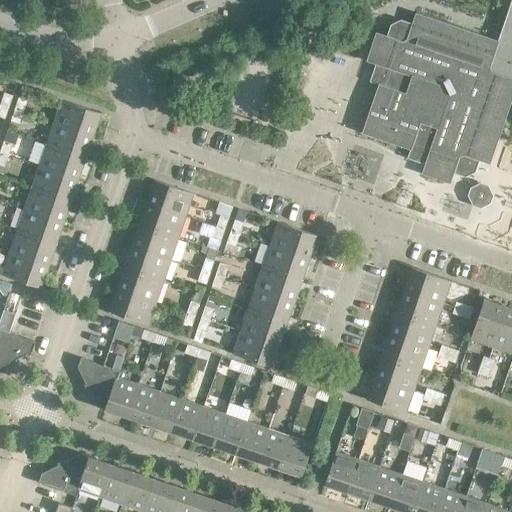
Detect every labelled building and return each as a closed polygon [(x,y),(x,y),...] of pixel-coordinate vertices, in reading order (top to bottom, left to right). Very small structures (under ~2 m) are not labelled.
[(511,0),(506,21),(499,41),(415,13),(411,27),(399,23),(394,25),(390,37),(376,32),(366,61),(375,64),(369,81),(378,84),(362,133),(411,150),(408,158),(424,164),(421,174),(450,183),(455,170),(466,174),(472,171),(476,159),(489,164),(511,98),(511,0)] [(4,93),(0,104),(9,107),(13,95),(4,93)] [(27,100),(18,97),(14,109),(23,112),(27,100)] [(101,113),(61,100),(54,122),(93,136),(101,113)] [(9,107),(0,104),(0,116),(5,119),(9,107)] [(23,112),(14,109),(11,121),(19,123),(23,112)] [(93,136),(54,122),(46,144),(86,157),(93,136)] [(12,144),(4,141),(0,151),(0,152),(8,155),(12,144)] [(86,157),(46,144),(39,166),(78,179),(86,157)] [(8,155),(0,152),(0,165),(4,167),(8,155)] [(78,179),(39,166),(32,187),(71,201),(78,179)] [(193,193),(154,180),(146,202),(185,216),(193,193)] [(474,188),(471,197),(469,198),(472,206),(480,208),(491,204),(494,196),(490,188),(487,189),(479,186),(474,188)] [(71,201),(32,187),(24,209),(64,222),(71,201)] [(185,216),(146,202),(139,224),(178,237),(185,216)] [(219,202),(215,213),(220,215),(229,218),(233,206),(219,202)] [(64,222),(24,209),(17,230),(56,244),(64,222)] [(216,226),(225,229),(229,218),(220,215),(216,226)] [(243,222),(235,220),(231,231),(239,234),(243,222)] [(317,235),(278,222),(270,245),(309,258),(317,235)] [(178,237),(139,224),(132,246),(171,259),(178,237)] [(212,238),(221,241),(225,229),(216,226),(212,238)] [(56,244),(17,230),(10,252),(49,265),(56,244)] [(239,234),(231,231),(227,243),(235,246),(239,234)] [(309,258),(270,245),(263,266),(302,280),(309,258)] [(171,259),(132,246),(124,267),(163,281),(171,259)] [(49,265),(10,252),(2,275),(41,288),(49,265)] [(205,258),(202,269),(210,272),(214,261),(205,258)] [(228,266),(220,263),(216,274),(224,277),(228,266)] [(302,280),(263,266),(255,288),(294,301),(302,280)] [(163,281),(124,267),(117,289),(156,302),(163,281)] [(451,281),(411,268),(404,290),(443,304),(451,281)] [(210,272),(202,269),(197,281),(206,284),(210,272)] [(224,277),(216,274),(212,286),(221,289),(224,277)] [(7,282),(2,295),(8,297),(12,284),(7,282)] [(294,301),(255,288),(248,309),(287,323),(294,301)] [(156,302),(117,289),(109,311),(148,325),(156,302)] [(443,304),(404,290),(396,312),(435,325),(443,304)] [(506,308),(483,300),(470,339),(493,347),(506,308)] [(191,301),(187,313),(195,316),(199,304),(191,301)] [(452,313),(461,316),(465,305),(456,302),(452,313)] [(473,308),(465,305),(461,316),(469,319),(473,308)] [(214,309),(205,306),(201,317),(210,320),(214,309)] [(511,309),(506,308),(493,347),(511,353),(511,309)] [(287,323),(248,309),(240,331),(280,344),(287,323)] [(435,325),(396,312),(389,333),(428,347),(435,325)] [(195,316),(187,313),(183,324),(191,327),(195,316)] [(210,320),(201,317),(197,329),(206,332),(210,320)] [(118,321),(113,337),(128,343),(134,326),(118,321)] [(0,329),(0,367),(32,351),(35,342),(0,329)] [(156,333),(144,330),(141,338),(153,342),(156,333)] [(280,344),(240,331),(233,354),(272,367),(280,344)] [(167,337),(156,333),(153,342),(164,346),(167,337)] [(428,347),(389,333),(382,355),(421,368),(428,347)] [(199,348),(187,344),(184,353),(196,357),(199,348)] [(437,356),(446,359),(450,348),(441,345),(437,356)] [(210,352),(199,348),(196,357),(207,361),(210,352)] [(459,351),(450,348),(446,359),(455,362),(459,351)] [(421,368),(382,355),(374,377),(413,390),(421,368)] [(483,355),(480,364),(492,368),(495,360),(483,355)] [(120,371),(81,358),(77,367),(97,406),(105,409),(116,377),(117,377),(120,371)] [(243,363),(231,359),(228,368),(240,372),(243,363)] [(254,367),(243,363),(240,372),(251,376),(254,367)] [(492,368),(480,364),(477,373),(489,377),(492,368)] [(286,378),(274,374),(271,383),(283,387),(286,378)] [(138,384),(117,377),(116,377),(105,409),(127,417),(138,384)] [(413,390),(374,377),(367,399),(406,413),(413,390)] [(297,382),(286,378),(283,387),(294,391),(297,382)] [(160,392),(138,384),(127,417),(149,424),(160,392)] [(423,400),(431,403),(435,391),(426,388),(423,400)] [(330,393),(318,389),(315,398),(327,402),(330,393)] [(444,394),(435,391),(431,403),(440,406),(444,394)] [(181,399),(160,392),(149,424),(170,431),(181,399)] [(203,407),(181,399),(170,431),(192,439),(203,407)] [(225,414),(203,407),(192,439),(214,446),(225,414)] [(361,408),(355,425),(368,430),(374,412),(361,408)] [(247,421),(225,414),(214,446),(235,454),(247,421)] [(393,420),(380,415),(376,427),(389,431),(393,420)] [(268,429),(247,421),(235,454),(257,461),(268,429)] [(416,428),(405,424),(403,432),(404,436),(412,438),(416,428)] [(415,439),(424,442),(428,431),(419,428),(415,439)] [(290,436),(268,429),(257,461),(279,468),(290,436)] [(312,444),(290,436),(279,468),(301,476),(312,444)] [(460,442),(449,438),(446,446),(457,450),(460,442)] [(472,446),(460,442),(457,450),(469,454),(472,446)] [(358,459),(335,452),(324,484),(347,492),(358,459)] [(504,457),(492,453),(489,461),(501,465),(504,457)] [(88,456),(81,454),(41,473),(38,482),(77,496),(79,489),(77,489),(88,456)] [(111,464),(88,456),(77,489),(79,489),(100,497),(111,464)] [(511,459),(504,457),(501,465),(511,469),(511,459)] [(380,467),(358,459),(347,492),(368,499),(380,467)] [(132,471),(111,464),(100,497),(121,504),(132,471)] [(401,474),(380,467),(368,499),(390,507),(401,474)] [(154,479),(132,471),(121,504),(143,511),(154,479)] [(412,511),(423,481),(401,474),(390,507),(405,511),(412,511)] [(167,511),(176,486),(154,479),(143,511),(145,511),(167,511)] [(436,511),(444,489),(423,481),(412,511),(436,511)] [(191,511),(198,494),(176,486),(167,511),(191,511)] [(460,511),(466,496),(444,489),(436,511),(460,511)] [(215,511),(219,501),(198,494),(191,511),(215,511)] [(484,511),(487,504),(466,496),(460,511),(484,511)] [(239,511),(241,508),(219,501),(215,511),(239,511)] [(70,511),(72,507),(58,502),(55,511),(70,511)]
